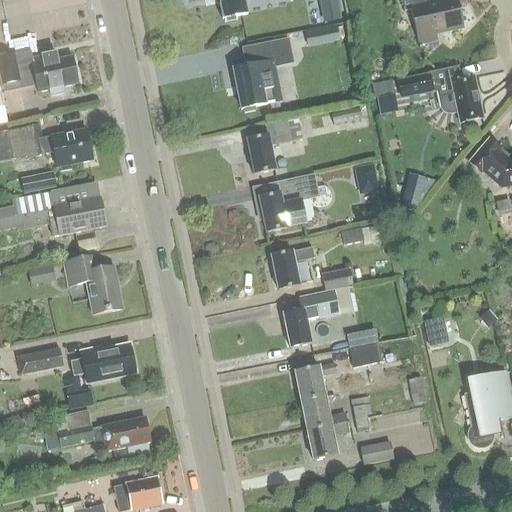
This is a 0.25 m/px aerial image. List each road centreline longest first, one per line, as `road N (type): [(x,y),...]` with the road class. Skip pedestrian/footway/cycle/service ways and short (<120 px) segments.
road 1 (tertiary): [(216,511),(110,0)]
road 2 (residential): [(511,486),(393,511)]
